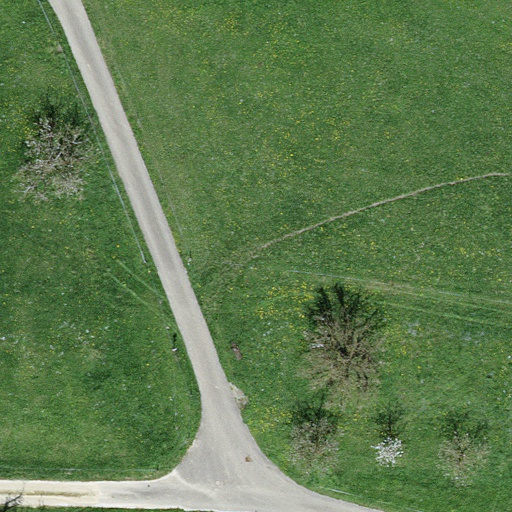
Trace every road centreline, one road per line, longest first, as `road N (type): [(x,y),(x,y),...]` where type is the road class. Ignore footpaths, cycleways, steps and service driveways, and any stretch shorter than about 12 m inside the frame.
road 1 (unclassified): [(341,511),(249,498),(116,114),(65,0)]
road 2 (track): [(249,498),(0,492)]
